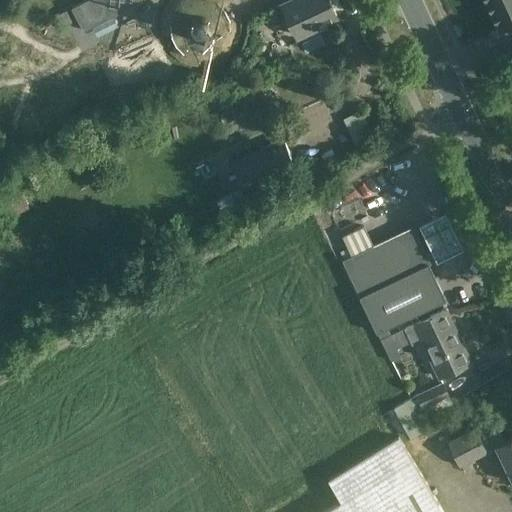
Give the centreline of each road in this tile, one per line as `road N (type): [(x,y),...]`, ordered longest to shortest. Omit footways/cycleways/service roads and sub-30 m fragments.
road 1 (track): [(464,119),(0,382)]
road 2 (tertiary): [(511,216),(409,0)]
